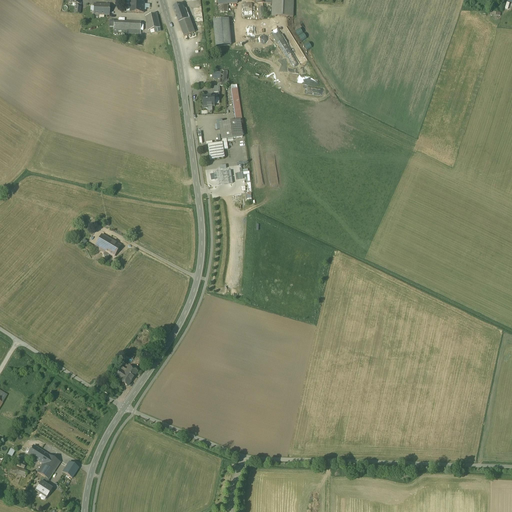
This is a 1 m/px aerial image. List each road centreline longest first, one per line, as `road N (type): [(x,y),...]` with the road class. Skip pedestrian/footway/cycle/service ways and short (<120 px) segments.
road 1 (secondary): [(162,0),(180,71),(201,255),(182,319),(124,406)]
road 2 (unclassified): [(124,406),(241,457),(511,466)]
road 3 (unclassified): [(0,327),(124,406)]
